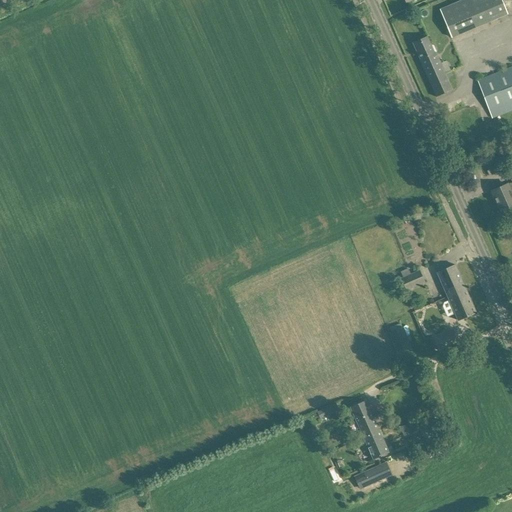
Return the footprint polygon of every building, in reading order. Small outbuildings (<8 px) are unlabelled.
[(508,14),(501,0),(462,0),(440,9),(451,37),(508,14)] [(436,97),(452,90),(436,52),(434,53),(427,36),(413,42),(420,59),(419,59),(436,97)] [(511,67),(478,80),(489,108),(492,118),(511,109),(511,67)] [(511,207),(511,194),(507,184),(492,191),(502,212),(507,210),(506,210),(511,207)] [(448,296),(465,288),(455,264),(437,272),(448,296)] [(419,270),(410,273),(408,269),(401,271),(403,277),(401,278),(406,290),(425,283),(419,270)] [(465,288),(448,296),(458,320),(476,313),(465,288)] [(397,355),(412,349),(403,326),(402,327),(401,323),(390,327),(391,331),(389,332),(397,355)] [(434,339),(439,350),(458,342),(453,330),(434,339)] [(351,408),(346,410),(350,421),(355,418),(366,442),(360,444),(364,452),(369,450),(373,459),(380,456),(389,452),(366,400),(357,404),(350,407),(351,408)] [(339,410),(336,403),(317,411),(320,418),(339,410)] [(404,436),(420,430),(416,421),(401,427),(404,436)] [(359,487),(368,483),(369,485),(392,475),(386,462),(363,472),(363,473),(355,477),(359,487)]
